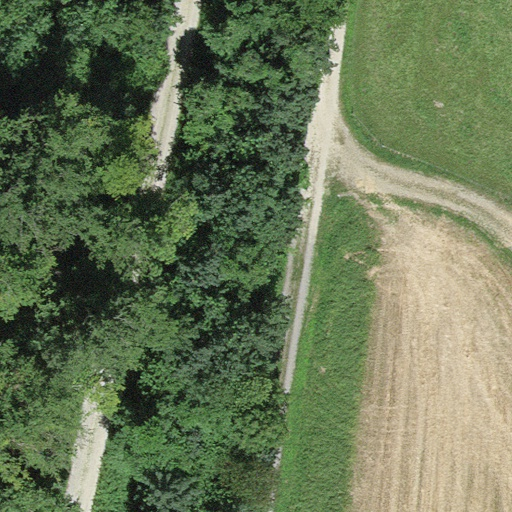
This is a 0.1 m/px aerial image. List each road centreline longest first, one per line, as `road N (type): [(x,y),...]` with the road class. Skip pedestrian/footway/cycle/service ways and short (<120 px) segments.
road 1 (track): [(67,511),(180,0)]
road 2 (track): [(335,0),(263,511)]
road 3 (track): [(318,160),(482,208),(511,233)]
